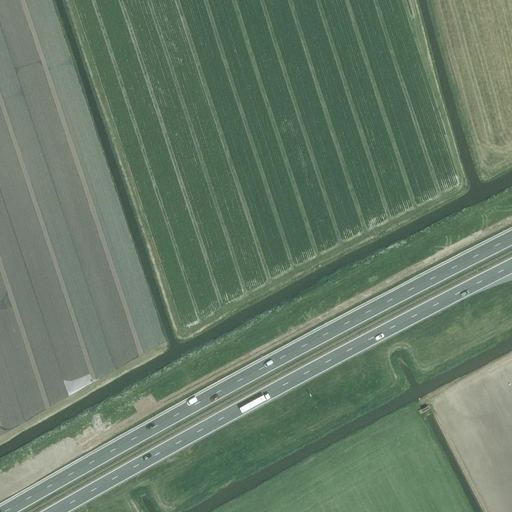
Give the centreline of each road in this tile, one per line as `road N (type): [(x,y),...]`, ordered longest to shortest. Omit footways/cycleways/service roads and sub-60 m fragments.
road 1 (trunk): [(511,237),(5,511)]
road 2 (trunk): [(55,511),(511,265)]
